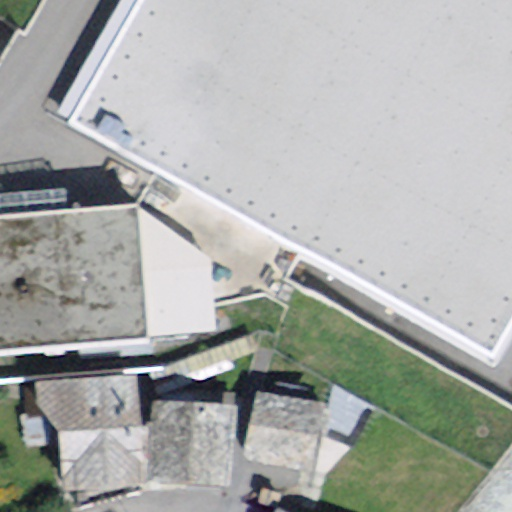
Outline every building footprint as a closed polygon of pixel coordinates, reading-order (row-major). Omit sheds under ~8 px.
[(511,0),(170,0),(96,139),(511,358),(511,0)] [(132,211),(0,223),(0,349),(143,337),(132,211)] [(67,490),(142,487),(137,382),(22,387),(24,434),(65,432),(67,490)] [(326,400),(257,391),(248,458),(317,467),(326,400)] [(230,402),(152,400),(149,482),(227,485),(230,402)]
